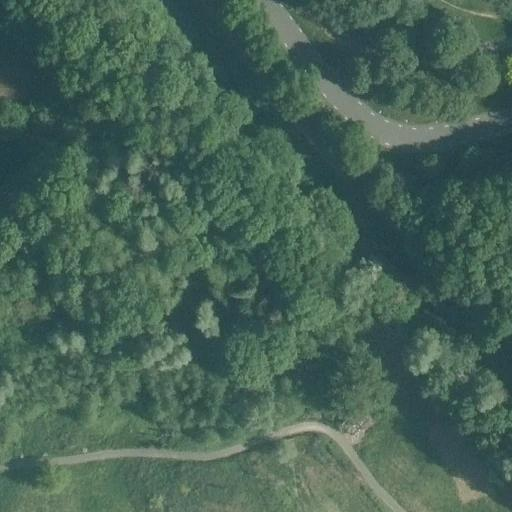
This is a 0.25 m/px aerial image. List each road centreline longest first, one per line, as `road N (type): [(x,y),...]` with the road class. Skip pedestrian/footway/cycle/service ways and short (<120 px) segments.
road 1 (track): [(511,345),(321,143),(206,0)]
road 2 (secondary): [(511,118),(414,140),(374,130),(349,111),(264,0)]
